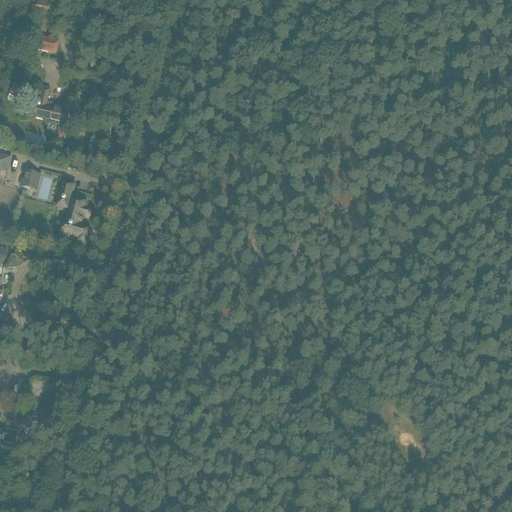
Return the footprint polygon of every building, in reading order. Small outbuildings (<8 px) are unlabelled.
[(39,0),(43,1),(41,6),(41,9),(49,10),(51,0),(39,0)] [(39,37),(36,49),(45,50),(46,48),(54,49),(56,41),(39,37)] [(27,42),(24,51),(30,53),(33,44),(27,42)] [(43,89),(41,99),(31,95),(32,93),(14,85),(10,95),(28,102),(30,98),(40,102),(39,106),(38,106),(38,107),(37,107),(34,119),(61,125),(61,130),(59,130),(59,140),(66,140),(67,130),(64,130),(64,125),(71,127),(74,115),(71,114),(72,109),(65,107),(64,111),(55,109),(55,107),(53,105),(50,105),(47,105),(50,91),(43,89)] [(14,158),(0,154),(0,171),(10,174),(14,158)] [(41,176),(27,173),(26,177),(23,176),(20,188),(37,192),(41,176)] [(84,205),(85,201),(74,198),(74,200),(71,199),(59,196),(58,201),(69,204),(69,205),(72,206),(66,227),(63,226),(60,237),(77,242),(76,244),(86,247),(88,238),(86,237),(88,229),(80,227),(83,218),(85,219),(87,219),(89,218),(91,216),(91,214),(90,212),(88,211),(85,210),(86,206),(84,205)] [(0,338),(2,330),(7,331),(9,324),(7,323),(9,317),(0,315),(0,304),(3,293),(0,291),(0,286),(0,287),(2,280),(0,279),(0,338)] [(0,378),(0,446),(2,447),(1,450),(15,453),(16,449),(17,448),(16,446),(20,433),(6,429),(5,434),(1,433),(1,432),(0,431),(0,379),(0,378)]
